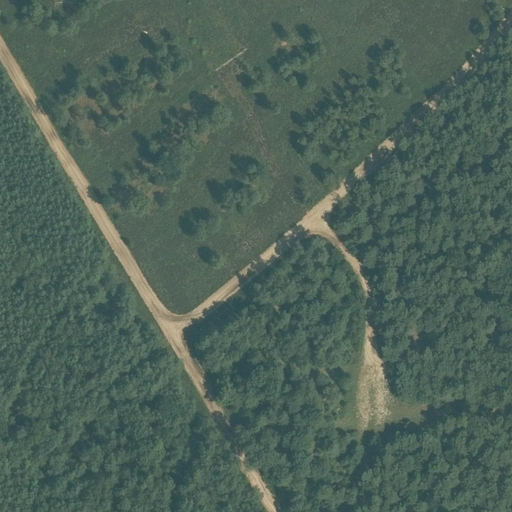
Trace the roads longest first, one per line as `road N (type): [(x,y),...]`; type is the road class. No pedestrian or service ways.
road 1 (track): [(0,46),(275,511)]
road 2 (track): [(511,16),(311,219),(172,338)]
road 3 (track): [(311,219),(354,263),(366,289),(370,423)]
